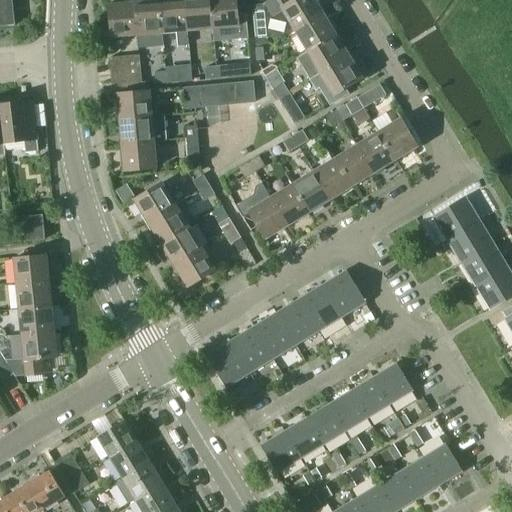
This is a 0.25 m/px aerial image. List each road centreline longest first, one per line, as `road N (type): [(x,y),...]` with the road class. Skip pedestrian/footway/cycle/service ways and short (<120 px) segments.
road 1 (residential): [(347,240),(454,172),(350,0)]
road 2 (tertiary): [(156,359),(99,252),(72,164),(61,63)]
road 3 (residential): [(207,449),(402,330)]
road 4 (residential): [(156,359),(347,240)]
road 5 (residential): [(511,476),(429,339),(402,330)]
road 6 (unclassified): [(0,454),(156,359)]
